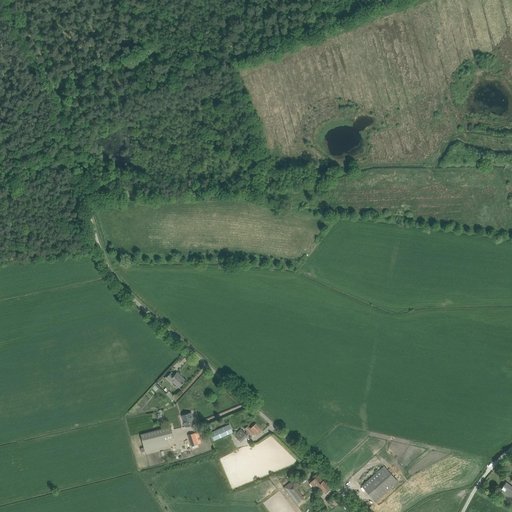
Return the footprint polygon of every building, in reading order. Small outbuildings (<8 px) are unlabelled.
[(172,380),(179,387),(186,380),(177,372),(175,375),(172,372),(167,378),(171,382),(172,380)] [(169,391),(166,394),(173,401),(176,398),(169,391)] [(191,412),(182,415),(186,427),(195,424),(191,412)] [(262,430),(256,423),(250,429),(248,426),(245,429),(252,437),(255,433),(257,435),(262,430)] [(211,433),(214,440),(233,432),(230,424),(211,433)] [(141,434),(144,448),(141,448),(142,452),(145,451),(145,452),(169,446),(168,440),(174,438),(171,427),(141,434)] [(235,435),(241,442),(248,435),(241,429),(235,435)] [(189,435),(193,449),(199,447),(194,433),(189,435)] [(362,486),(376,502),(398,481),(384,466),(362,486)] [(320,487),(325,493),(330,488),(323,480),(322,481),(318,476),(314,479),(310,483),(316,490),(320,487)] [(283,487),(297,505),(305,499),(296,488),(300,485),(295,479),(283,487)] [(506,482),(499,491),(503,494),(511,500),(511,486),(510,485),(506,482)] [(318,507),(321,511),(327,508),(324,502),(322,503),(322,505),(318,507)]
